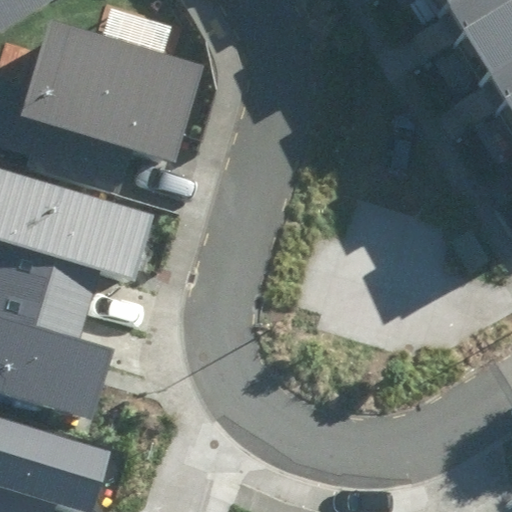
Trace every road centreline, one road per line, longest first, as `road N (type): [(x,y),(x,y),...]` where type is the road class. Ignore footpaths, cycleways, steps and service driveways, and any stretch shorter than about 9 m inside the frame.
road 1 (residential): [(232,387),(215,354),(259,158),(264,100),(261,30),(248,0)]
road 2 (residential): [(511,385),(404,442),(337,445),(275,421),(232,387)]
road 3 (residential): [(232,387),(201,430),(166,511)]
